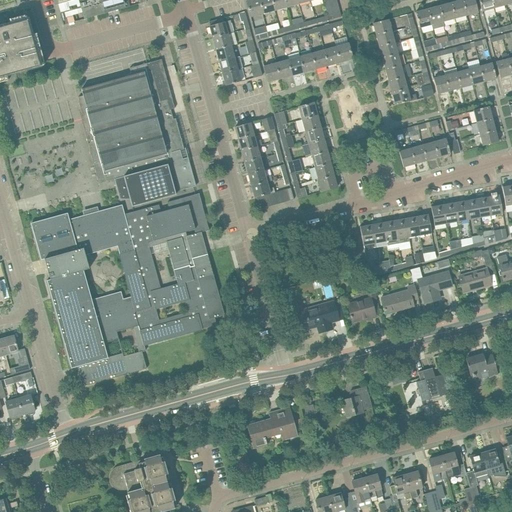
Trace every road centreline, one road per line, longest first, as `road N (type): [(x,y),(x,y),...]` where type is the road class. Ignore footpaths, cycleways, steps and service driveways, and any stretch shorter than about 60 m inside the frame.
road 1 (residential): [(214,511),(216,496),(511,416)]
road 2 (secondary): [(287,374),(511,312)]
road 3 (secondary): [(65,434),(287,374)]
road 4 (residential): [(248,234),(186,14)]
road 5 (residential): [(35,0),(45,36),(60,47),(186,14)]
road 6 (residential): [(287,374),(248,234)]
road 7 (residential): [(65,434),(32,312)]
road 8 (residential): [(393,194),(511,161)]
